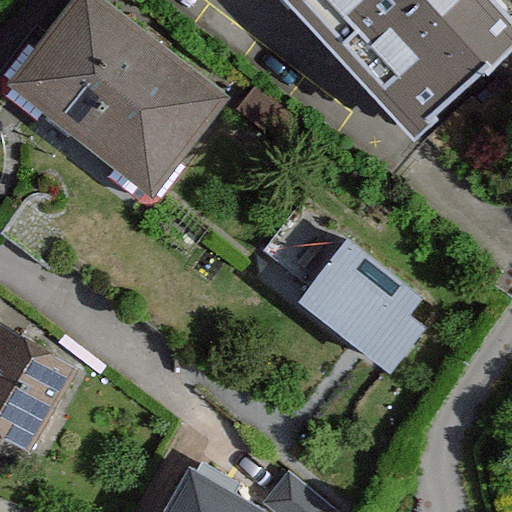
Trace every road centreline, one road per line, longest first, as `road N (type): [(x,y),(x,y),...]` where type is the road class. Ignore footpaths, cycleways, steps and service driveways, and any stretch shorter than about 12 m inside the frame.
road 1 (residential): [(223,0),(511,254)]
road 2 (residential): [(511,314),(451,421),(445,481),(454,511)]
